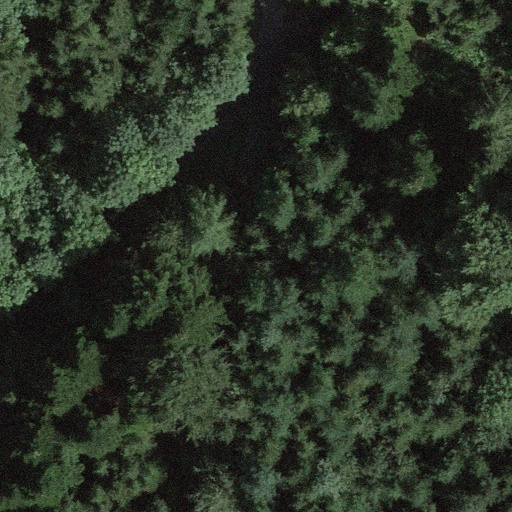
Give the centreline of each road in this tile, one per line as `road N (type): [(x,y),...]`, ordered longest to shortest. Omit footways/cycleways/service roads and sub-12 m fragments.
road 1 (unclassified): [(0,325),(339,0)]
road 2 (track): [(276,62),(229,220),(206,424),(212,511)]
